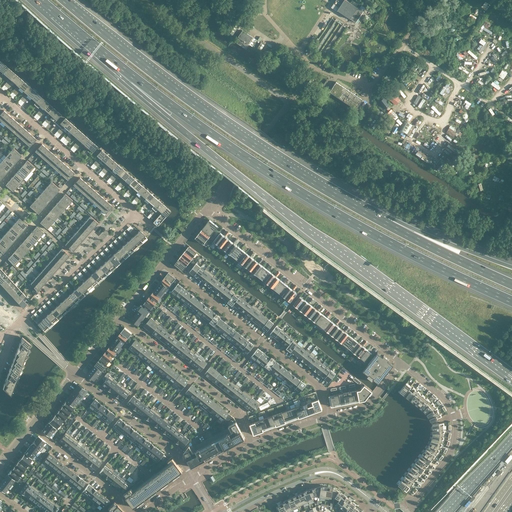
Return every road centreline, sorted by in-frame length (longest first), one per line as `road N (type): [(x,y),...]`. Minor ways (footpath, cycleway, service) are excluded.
road 1 (motorway): [(118,65),(213,155),(511,377)]
road 2 (motorway): [(118,65),(310,198),(511,301)]
road 3 (motorway): [(379,220),(240,136),(63,0)]
road 4 (residential): [(205,207),(401,364)]
road 5 (residential): [(163,263),(315,384),(327,417)]
road 6 (residential): [(120,317),(238,414),(253,444)]
road 7 (residential): [(136,213),(2,95)]
road 8 (residential): [(401,364),(442,396),(455,431),(447,459),(411,504)]
road 9 (tertiary): [(375,503),(340,473),(322,469),(225,511)]
road 10 (residential): [(192,477),(178,456),(75,373)]
road 11 (tertiary): [(236,511),(323,473),(375,503)]
road 12 (residential): [(24,316),(136,213)]
road 13 (motorway): [(511,284),(379,220)]
road 14 (residential): [(205,207),(292,96)]
road 15 (motorway): [(511,266),(379,220)]
road 16 (residential): [(130,511),(31,426)]
